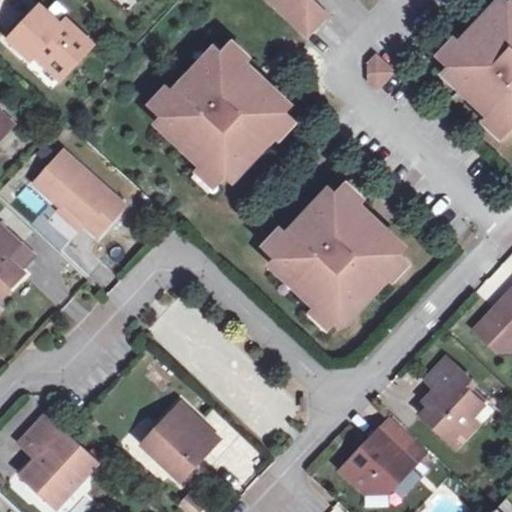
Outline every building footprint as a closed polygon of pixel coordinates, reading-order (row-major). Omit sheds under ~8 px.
[(299,0),(255,0),(303,43),(323,21),(299,0)] [(511,2),(461,58),(449,47),(433,66),(488,118),(476,132),(495,148),(511,129),(511,2)] [(73,39),(62,30),(40,9),(10,43),(32,63),(38,56),(64,79),(95,45),(80,31),(73,39)] [(69,22),(62,30),(73,39),(80,31),(69,22)] [(235,77),(244,66),(226,49),(173,105),(161,94),(142,113),(200,165),(193,174),(212,192),(262,139),(272,149),(290,130),(235,77)] [(389,81),(371,64),(363,73),(363,90),(372,99),(389,81)] [(0,145),(18,126),(0,109),(0,145)] [(77,227),(74,231),(88,243),(116,213),(56,157),(26,189),(52,212),(56,208),(77,227)] [(286,247),(275,237),(257,255),(314,308),(306,318),(325,335),(376,281),(386,291),(403,272),(347,221),(358,210),(338,192),(286,247)] [(56,208),(52,212),(47,218),(68,237),(74,231),(77,227),(56,208)] [(18,282),(14,279),(1,267),(16,251),(0,236),(0,297),(2,299),(18,282)] [(1,267),(14,279),(29,263),(16,251),(1,267)] [(511,294),(507,300),(511,303),(511,307),(509,312),(495,312),(474,335),(495,355),(511,354),(511,353),(511,294)] [(430,410),(422,418),(445,440),(455,430),(459,433),(472,420),(484,407),(467,391),(473,385),(448,361),(427,383),(437,393),(425,405),(430,410)] [(178,489),(194,473),(187,467),(197,457),(203,463),(217,449),(178,413),(154,440),(161,447),(148,461),(178,489)] [(477,425),(472,420),(459,433),(455,430),(445,440),(455,449),(477,425)] [(42,426),(20,448),(37,464),(17,486),(46,511),(58,511),(93,473),(42,426)] [(376,434),(337,473),(360,494),(387,495),(413,468),(376,434)] [(141,454),(148,461),(161,447),(154,440),(141,454)] [(194,473),(203,463),(197,457),(187,467),(194,473)] [(511,511),(511,507),(504,500),(494,511),(495,511),(511,511)] [(198,511),(189,503),(180,511),(198,511)]
